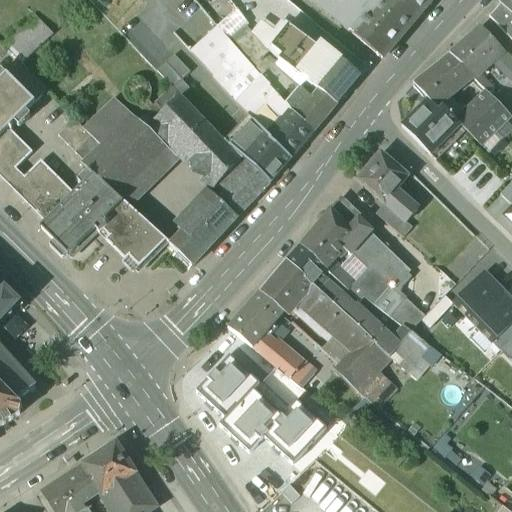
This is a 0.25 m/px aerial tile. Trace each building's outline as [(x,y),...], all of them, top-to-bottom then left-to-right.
[(312,0),(380,55),(403,28),(406,31),(419,18),(397,0),(312,0)] [(397,0),(419,18),(433,0),(397,0)] [(511,0),(506,0),(501,6),(511,17),(511,0)] [(511,17),(501,6),(489,18),(511,41),(511,17)] [(41,23),(26,38),(19,30),(4,45),(21,64),(23,65),(54,36),(41,23)] [(308,40),(289,26),(273,48),(284,57),(281,61),(289,68),(308,40)] [(504,54),(480,28),(450,55),(467,72),(484,89),(489,85),(479,75),(496,61),(504,54)] [(228,40),(219,29),(211,36),(236,64),(244,57),(228,40)] [(261,61),(236,33),(228,40),(244,57),(254,68),(261,61)] [(360,78),(323,47),(321,50),(308,40),(289,68),(307,81),(313,86),(337,106),(360,78)] [(511,61),(504,54),(496,61),(511,77),(511,61)] [(286,73),(267,55),(261,61),(254,68),(255,70),(263,79),(271,88),(278,81),(286,73)] [(467,72),(450,55),(414,84),(429,100),(438,111),(444,107),(442,105),(451,97),(456,94),(452,89),(449,86),(454,83),(467,72)] [(191,75),(175,57),(158,73),(173,90),(174,91),(183,83),(191,75)] [(244,57),(236,64),(248,77),(252,73),(255,70),(254,68),(244,57)] [(23,65),(21,64),(8,76),(36,104),(49,92),(23,65)] [(263,79),(255,70),(252,73),(255,76),(254,79),(258,84),(263,79)] [(36,104),(8,76),(0,84),(0,139),(10,130),(36,104)] [(511,77),(490,96),(510,116),(511,117),(511,77)] [(294,95),(278,81),(271,88),(280,98),(281,98),(286,104),(294,95)] [(183,83),(174,91),(181,98),(182,100),(191,92),(183,83)] [(237,84),(229,91),(234,98),(245,89),(237,84)] [(309,90),(303,85),(294,95),(286,104),(292,110),(291,110),(314,133),(333,111),(309,90)] [(337,106),(313,86),(309,90),(333,111),(337,106)] [(280,123),(255,94),(245,89),(234,98),(251,115),(250,116),(269,135),(280,123)] [(173,90),(145,117),(153,125),(181,98),(174,91),(173,90)] [(465,112),(456,120),(461,124),(467,130),(481,145),(510,116),(490,96),(487,92),(465,112)] [(465,112),(451,97),(442,105),(444,107),(456,120),(465,112)] [(181,98),(153,125),(173,146),(210,184),(221,184),(242,161),(224,143),(182,100),(181,98)] [(115,99),(85,129),(103,148),(133,118),(115,99)] [(456,120),(444,107),(438,111),(429,100),(403,128),(431,156),(461,124),(456,120)] [(280,123),(269,135),(292,159),(314,133),(291,110),(280,123)] [(269,135),(250,116),(224,143),(242,161),(249,169),(250,167),(270,185),(292,159),(269,135)] [(87,164),(84,167),(95,176),(119,198),(173,146),(153,125),(147,131),(133,118),(103,148),(87,164)] [(85,129),(75,119),(59,136),(87,164),(103,148),(85,129)] [(461,124),(431,156),(437,162),(467,130),(461,124)] [(10,130),(0,139),(0,172),(16,189),(25,179),(16,171),(33,153),(10,130)] [(408,178),(381,155),(358,182),(383,206),(407,224),(418,212),(395,192),(408,178)] [(221,184),(211,194),(238,220),(270,185),(250,167),(249,169),(242,161),(221,184)] [(25,179),(16,189),(51,224),(43,233),(68,258),(94,232),(106,243),(113,234),(103,225),(124,202),(119,198),(95,176),(76,195),(42,162),(25,179)] [(511,185),(501,197),(511,207),(511,185)] [(238,220),(211,194),(178,229),(189,240),(177,252),(194,267),(238,220)] [(167,242),(124,202),(103,225),(113,234),(106,243),(138,273),(167,242)] [(407,224),(383,206),(376,215),(405,239),(413,230),(407,224)] [(358,221),(347,210),(339,219),(351,229),(358,221)] [(339,219),(331,213),(330,214),(325,214),(320,217),(318,222),(319,227),(302,247),(327,271),(335,262),(345,251),(353,258),(358,251),(372,235),(374,233),(360,220),(358,221),(351,229),(339,219)] [(372,235),(358,251),(373,266),(358,283),(350,293),(349,293),(360,302),(366,296),(377,305),(392,288),(394,289),(396,287),(397,288),(412,272),(372,235)] [(356,306),(322,276),(327,271),(302,247),(287,263),(347,316),(356,306)] [(358,283),(335,262),(327,271),(350,293),(358,283)] [(347,316),(287,263),(261,295),(279,310),(289,298),(336,339),(337,339),(352,321),(347,316)] [(511,324),(511,301),(484,273),(464,293),(463,292),(459,296),(460,297),(451,306),(491,345),(511,325),(511,324)] [(0,298),(0,322),(18,306),(5,293),(0,298)] [(279,310),(261,295),(231,331),(250,345),(255,349),(289,378),(301,363),(271,337),(279,329),(275,325),(284,314),(279,310)] [(407,299),(392,318),(405,328),(412,334),(427,318),(407,299)] [(384,328),(357,305),(356,306),(347,316),(352,321),(373,340),(384,328)] [(373,340),(352,321),(337,339),(336,339),(325,353),(327,355),(335,363),(337,368),(339,370),(336,374),(358,394),(390,359),(372,341),(373,340)] [(511,326),(511,325),(491,345),(500,354),(501,353),(511,341),(511,326)] [(395,338),(384,328),(373,340),(372,341),(390,359),(402,344),(395,338)] [(412,334),(405,328),(395,338),(402,344),(412,334)] [(402,344),(390,359),(409,374),(432,349),(412,334),(402,344)] [(511,341),(501,353),(511,364),(511,363),(511,341)] [(301,363),(289,378),(301,389),(327,355),(325,353),(316,345),(301,363)] [(0,349),(0,385),(17,401),(18,401),(34,387),(5,355),(0,349)] [(228,418),(254,390),(261,381),(229,352),(195,389),(228,418)] [(17,401),(0,385),(0,427),(20,416),(22,407),(18,401),(17,401)] [(262,440),(283,416),(254,390),(228,418),(221,426),(251,452),(262,440)] [(291,466),(326,427),(297,401),(283,416),(262,440),(291,466)] [(116,446),(84,467),(101,495),(100,496),(101,498),(135,475),(116,446)] [(84,467),(41,495),(52,511),(84,511),(86,511),(83,506),(101,495),(84,467)] [(135,475),(101,498),(110,511),(152,511),(156,509),(135,475)] [(300,499),(289,487),(281,494),(293,507),(300,499)]
